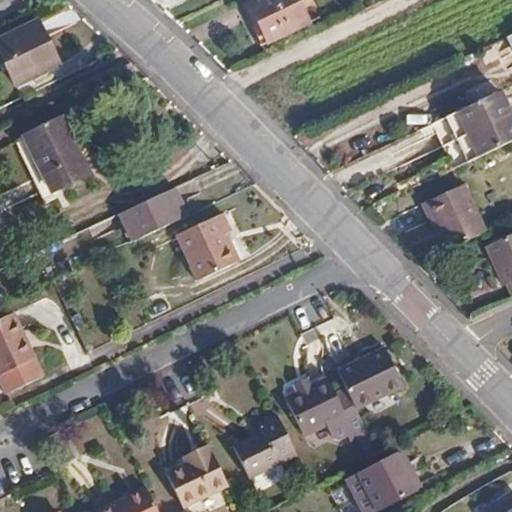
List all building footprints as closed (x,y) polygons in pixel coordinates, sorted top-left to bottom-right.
[(258,17),(265,35),(269,44),(309,25),(297,0),(253,0),(242,6),(249,22),(258,17)] [(256,39),(265,35),(258,17),(249,22),(256,39)] [(60,68),(37,23),(0,41),(0,53),(17,88),(60,68)] [(433,124),(443,145),(511,113),(501,92),(433,124)] [(443,145),(454,167),(511,138),(511,115),(511,113),(443,145)] [(91,175),(64,119),(26,138),(53,194),(91,175)] [(53,194),(26,138),(17,143),(48,206),(58,201),(53,194)] [(142,236),(191,214),(178,187),(130,210),(142,236)] [(444,237),(450,250),(486,233),(464,187),(430,203),(444,237)] [(438,239),(444,237),(430,203),(423,206),(438,239)] [(221,236),(226,235),(230,232),(221,215),(175,236),(197,281),(233,264),(221,236)] [(240,261),(226,235),(221,236),(233,264),(240,261)] [(507,284),(511,293),(511,237),(489,247),(504,284),(507,284)] [(41,377),(10,313),(0,317),(0,384),(5,395),(41,377)] [(386,348),(339,370),(348,388),(358,409),(406,386),(386,348)] [(299,394),(287,399),(306,437),(328,426),(334,439),(340,441),(350,436),(353,442),(370,433),(358,409),(348,388),(337,394),(330,378),(313,387),(309,379),(295,385),(299,394)] [(452,418),(467,410),(458,395),(445,402),(452,418)] [(252,479),(300,456),(279,416),(259,426),(261,433),(236,445),(252,479)] [(187,506),(231,486),(211,445),(186,456),(190,463),(171,473),(187,506)] [(401,454),(358,477),(377,511),(378,511),(421,490),(401,454)] [(377,511),(358,477),(350,481),(350,486),(364,511),(377,511)] [(511,511),(511,490),(509,486),(469,510),(470,511),(511,511)] [(159,511),(148,488),(98,511),(159,511)]
